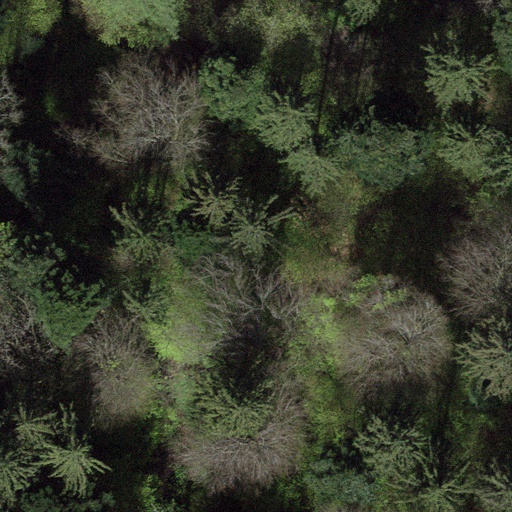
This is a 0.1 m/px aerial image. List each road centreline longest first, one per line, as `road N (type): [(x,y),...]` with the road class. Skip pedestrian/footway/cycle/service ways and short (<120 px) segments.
road 1 (track): [(0,152),(265,29)]
road 2 (track): [(243,0),(246,13),(287,46),(342,55),(405,41),(476,0)]
